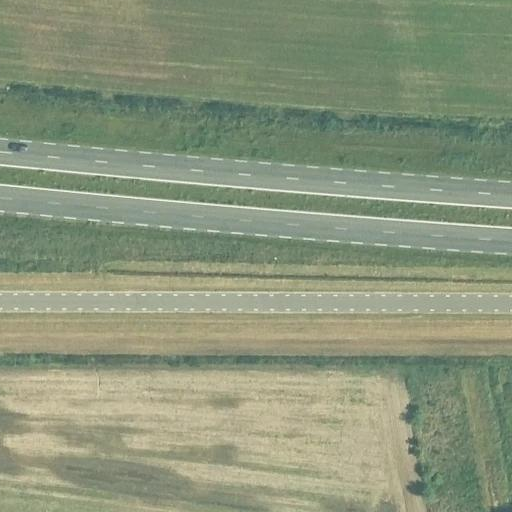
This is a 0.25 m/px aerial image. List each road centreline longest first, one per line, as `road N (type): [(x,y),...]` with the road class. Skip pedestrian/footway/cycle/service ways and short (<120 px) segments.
road 1 (primary): [(0,198),(511,243)]
road 2 (primary): [(511,197),(0,154)]
road 3 (unclassified): [(0,302),(511,304)]
